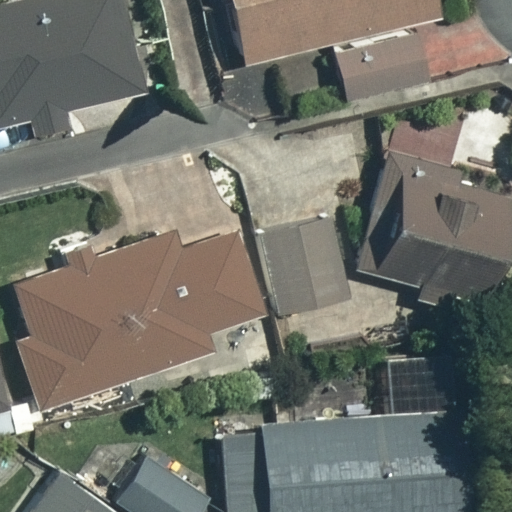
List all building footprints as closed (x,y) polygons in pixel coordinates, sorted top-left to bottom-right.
[(124,0),(46,0),(0,10),(0,114),(143,84),(124,0)] [(426,21),(420,0),(225,0),(241,66),(426,21)] [(511,202),(376,178),(358,279),(492,303),(511,202)] [(343,306),(328,222),(261,235),(276,319),(343,306)] [(232,235),(178,253),(170,232),(9,287),(26,338),(12,343),(35,409),(265,329),(232,235)] [(465,511),(459,417),(218,435),(224,511),(465,511)] [(200,511),(207,502),(143,460),(115,505),(125,511),(200,511)] [(96,511),(54,480),(29,511),(96,511)]
